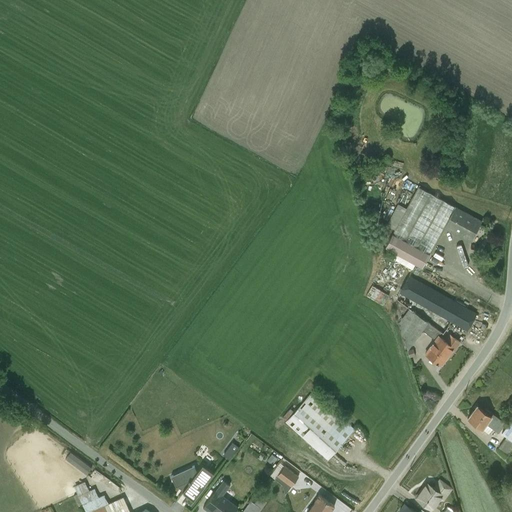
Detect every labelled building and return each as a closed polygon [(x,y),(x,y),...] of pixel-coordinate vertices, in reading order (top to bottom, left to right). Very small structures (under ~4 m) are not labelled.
[(444,228),(469,242),(480,222),(456,208),(444,228)] [(479,312),(409,267),(389,298),(442,331),(450,318),(467,329),(479,312)] [(424,354),(439,367),(459,344),(449,336),(444,341),(439,336),(424,354)] [(326,457),(355,424),(312,386),(282,418),(301,435),(326,457)] [(482,428),(491,415),(474,403),(465,416),(482,428)] [(376,453),(380,441),(375,439),(371,451),(376,453)] [(76,458),(96,476),(101,470),(82,452),(76,458)] [(278,460),(282,465),(289,459),(285,454),(278,460)] [(191,498),(211,471),(201,463),(197,469),(192,464),(170,475),(175,484),(191,498)] [(284,480),(299,491),(309,477),(294,466),(284,480)] [(203,505),(211,511),(232,511),(237,507),(221,494),(230,483),(224,478),(203,505)] [(413,497),(431,511),(448,488),(437,479),(431,486),(425,481),(413,497)] [(230,490),(234,494),(243,484),(240,481),(230,490)] [(319,511),(340,511),(349,501),(335,491),(319,511)] [(254,509),(256,511),(268,511),(278,503),(268,494),(254,509)] [(397,511),(416,511),(404,503),(397,511)]
